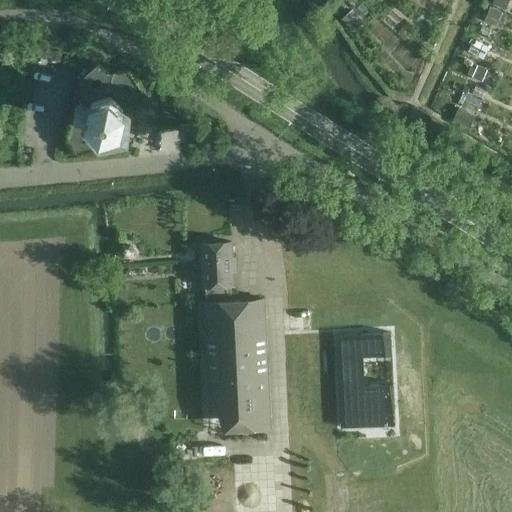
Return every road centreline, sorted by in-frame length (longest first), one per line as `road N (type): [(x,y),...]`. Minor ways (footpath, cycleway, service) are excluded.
road 1 (unclassified): [(511,292),(268,143),(222,157),(0,179)]
road 2 (secondary): [(511,248),(118,0)]
